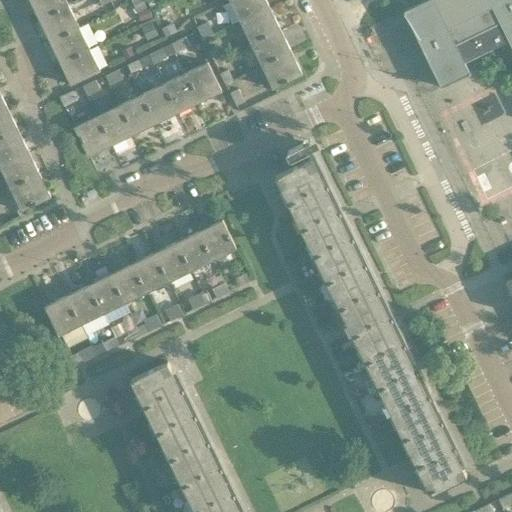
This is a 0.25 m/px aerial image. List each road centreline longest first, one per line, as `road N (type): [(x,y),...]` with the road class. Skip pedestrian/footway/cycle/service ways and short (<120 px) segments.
road 1 (residential): [(0,266),(97,217),(136,187),(185,165),(222,160),(341,104)]
road 2 (residential): [(511,404),(460,299),(421,268),(341,104)]
